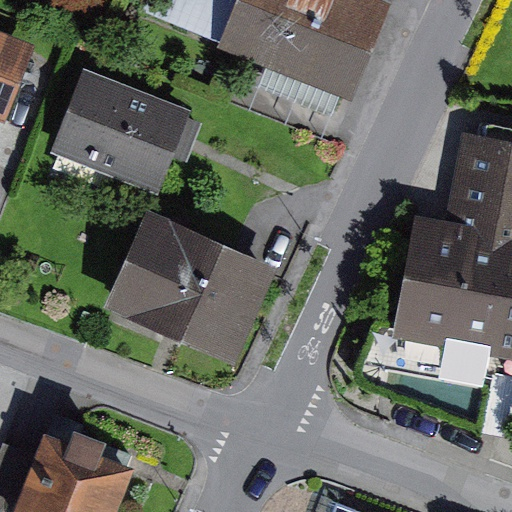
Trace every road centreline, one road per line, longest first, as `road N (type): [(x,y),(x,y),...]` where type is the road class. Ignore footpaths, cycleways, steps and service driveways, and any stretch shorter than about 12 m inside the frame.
road 1 (residential): [(267,432),(466,0)]
road 2 (residential): [(0,332),(267,432)]
road 3 (residential): [(267,432),(493,511)]
